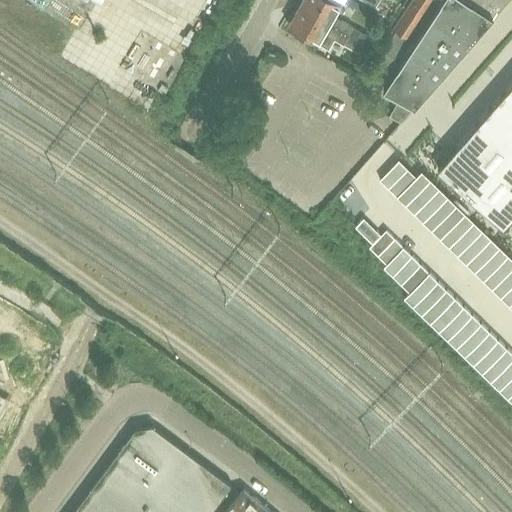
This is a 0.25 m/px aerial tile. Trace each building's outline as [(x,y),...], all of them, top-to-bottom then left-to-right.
[(341,4),(334,0),(302,0),(300,4),(363,41),(366,35),(334,16),(341,4)] [(438,0),(439,1),(386,90),(398,97),(389,114),(401,121),(414,107),(419,101),(507,0),(438,0)] [(423,14),(431,0),(413,0),(409,5),(423,14)] [(358,48),(363,41),(300,4),(288,24),(306,34),(319,42),(327,30),(358,48)] [(407,38),(423,14),(409,5),(393,30),(407,38)] [(393,59),(407,38),(393,30),(379,51),(393,59)] [(377,84),(393,59),(379,51),(363,75),(377,84)] [(511,82),(502,93),(511,101),(511,82)] [(511,101),(502,93),(489,108),(511,128),(511,101)] [(511,128),(489,108),(476,124),(509,153),(511,149),(511,128)] [(476,124),(437,168),(504,226),(511,217),(511,155),(509,153),(476,124)] [(400,159),(380,179),(389,188),(408,167),(400,159)] [(408,167),(389,188),(397,196),(417,176),(408,167)] [(417,176),(397,196),(406,204),(431,178),(422,170),(419,174),(417,176)] [(431,178),(406,204),(415,213),(440,187),(431,178)] [(440,187),(415,213),(423,221),(448,195),(440,187)] [(448,195),(423,221),(432,229),(457,203),(448,195)] [(457,203),(432,229),(441,238),(466,212),(457,203)] [(466,212),(441,238),(449,246),(474,220),(466,212)] [(364,218),(356,226),(373,243),(381,234),(364,218)] [(474,220),(449,246),(458,254),(483,228),(474,220)] [(483,228),(458,254),(466,263),(491,237),(483,228)] [(373,243),(370,247),(378,255),(395,238),(386,230),(381,234),(373,243)] [(491,237),(466,263),(475,271),(500,245),(491,237)] [(395,238),(378,255),(387,263),(403,246),(395,238)] [(500,245),(475,271),(484,279),(509,253),(500,245)] [(387,263),(384,266),(393,275),(412,255),(403,246),(387,263)] [(511,256),(509,253),(484,279),(492,288),(511,267),(511,256)] [(412,255),(393,275),(401,283),(421,263),(412,255)] [(421,263),(401,283),(410,291),(429,271),(421,263)] [(511,267),(492,288),(501,296),(511,284),(511,267)] [(410,291),(404,297),(413,305),(438,280),(429,271),(410,291)] [(438,280),(413,305),(421,314),(447,288),(438,280)] [(511,284),(501,296),(510,304),(511,301),(511,284)] [(447,288),(421,314),(430,322),(455,296),(447,288)] [(455,296),(430,322),(439,330),(464,305),(455,296)] [(464,305),(439,330),(447,339),(472,313),(464,305)] [(472,313),(447,339),(456,347),(481,321),(472,313)] [(481,321),(456,347),(465,355),(490,330),(481,321)] [(490,330),(465,355),(473,364),(498,338),(490,330)] [(498,338),(473,364),(482,372),(507,346),(498,338)] [(511,351),(507,346),(482,372),(491,381),(511,358),(511,351)] [(511,358),(491,381),(499,389),(511,375),(511,358)] [(511,375),(499,389),(508,397),(511,392),(511,375)] [(135,428),(72,511),(210,511),(232,484),(152,425),(135,428)] [(256,511),(263,504),(244,488),(241,491),(226,510),(223,507),(218,511),(256,511)]
